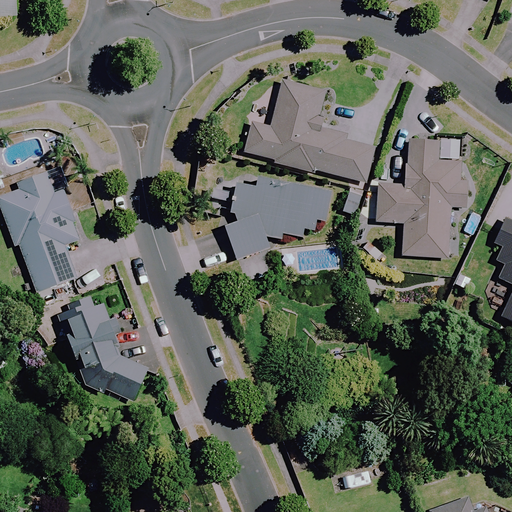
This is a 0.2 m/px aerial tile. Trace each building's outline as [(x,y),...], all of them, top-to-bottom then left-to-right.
[(0,0),(0,18),(16,18),(14,0),(0,0)] [(325,92),(281,83),(271,129),(251,125),(244,155),(273,162),(273,165),(364,184),(372,149),(347,144),(348,138),(317,131),(325,92)] [(437,141),(405,139),(403,189),(378,187),(377,223),(402,224),(401,257),(446,260),(449,208),(466,209),(467,180),(460,180),(461,161),(437,160),(437,141)] [(53,190),(47,175),(21,184),(23,190),(0,198),(0,209),(14,248),(18,247),(36,295),(75,281),(63,248),(80,242),(60,187),(53,190)] [(240,175),(236,195),(232,213),(235,222),(224,227),(235,262),(266,252),(269,234),(300,240),(302,231),(312,233),(315,222),(324,224),(330,194),(240,175)] [(511,223),(505,220),(494,244),(501,248),(495,261),(503,264),(497,279),(511,285),(511,293),(501,318),(511,323),(511,223)] [(110,337),(119,334),(106,300),(59,316),(72,351),(84,387),(134,405),(146,371),(118,361),(110,337)] [(497,511),(493,499),(470,506),(467,497),(427,511),(497,511)]
